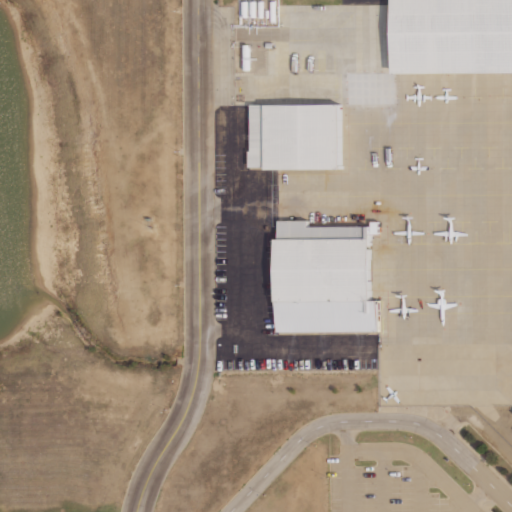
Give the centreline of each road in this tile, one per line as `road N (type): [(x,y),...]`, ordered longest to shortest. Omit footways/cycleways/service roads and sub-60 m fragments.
road 1 (residential): [(136,511),(195,377),(195,0)]
road 2 (residential): [(511,510),(439,438),(392,421),(341,422),(305,435),(230,511)]
